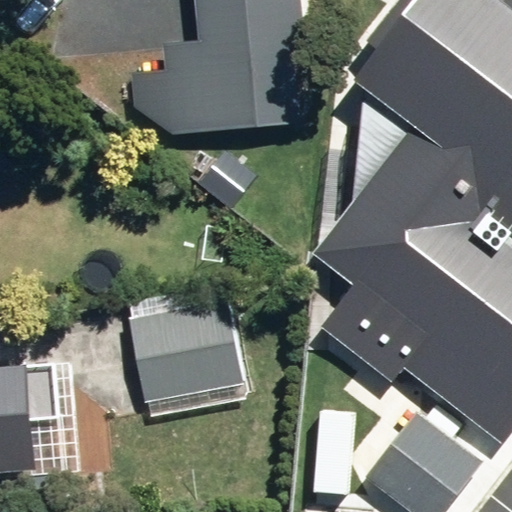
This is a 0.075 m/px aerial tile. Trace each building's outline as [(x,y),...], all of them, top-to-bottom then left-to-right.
[(137,108),(177,135),(306,123),(299,50),(314,49),(309,0),(199,0),(203,41),(165,45),(165,63),(133,65),(137,108)] [(402,374),(496,447),(511,427),(511,0),(400,0),(367,43),(382,54),(355,88),(411,132),(313,256),(354,288),(321,330),(392,386),(402,374)] [(280,244),(313,246),(317,184),(283,182),(280,244)] [(132,303),(149,404),(248,387),(230,287),(132,303)] [(0,363),(0,478),(67,475),(62,361),(0,363)] [(372,476),(417,511),(448,511),(489,462),(424,410),(372,476)]
